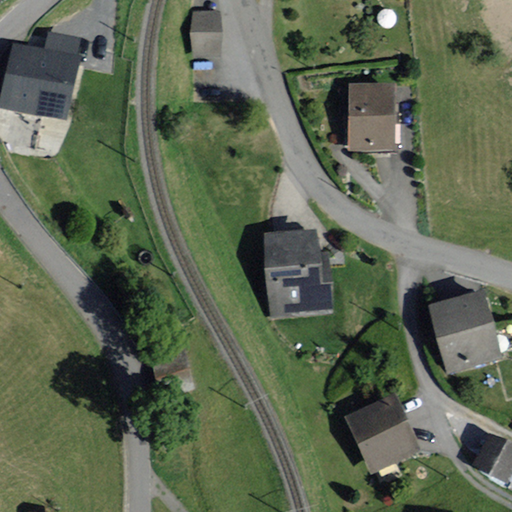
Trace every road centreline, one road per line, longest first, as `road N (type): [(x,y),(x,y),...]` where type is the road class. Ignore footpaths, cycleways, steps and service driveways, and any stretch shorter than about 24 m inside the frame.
road 1 (residential): [(511,277),(372,230),(332,202),(286,129),(245,0)]
road 2 (residential): [(138,511),(136,425),(120,348),(0,187)]
road 3 (track): [(414,246),(407,313),(424,383),(438,400),(511,438)]
road 4 (track): [(438,400),(458,463),(511,505)]
